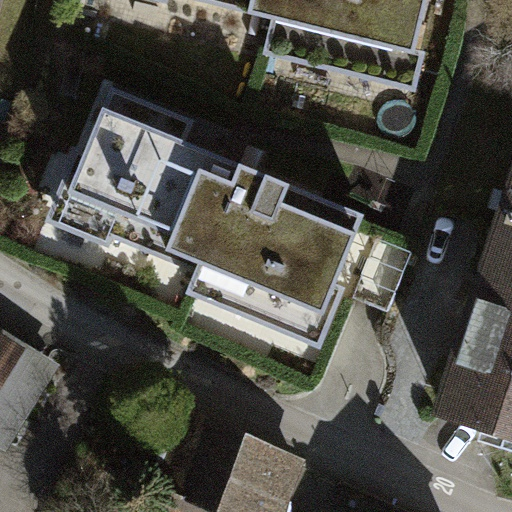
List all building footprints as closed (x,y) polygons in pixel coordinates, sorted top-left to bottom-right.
[(149,0),(165,4),(166,0),(205,0),(273,16),(266,43),(321,56),(318,67),(414,90),(422,52),(411,50),(423,0),(149,0)] [(191,120),(112,86),(85,150),(74,145),(56,188),(64,191),(54,213),(192,271),(184,290),(308,342),(362,214),(183,139),(191,120)] [(511,191),(440,409),(511,430),(511,191)] [(49,375),(6,347),(0,355),(0,379),(6,383),(0,392),(0,436),(5,440),(49,375)] [(155,508),(153,511),(268,511),(289,455),(206,421),(154,426),(160,466),(143,505),(155,508)]
